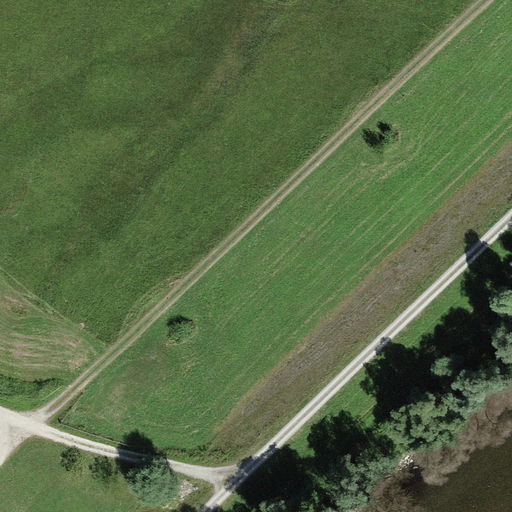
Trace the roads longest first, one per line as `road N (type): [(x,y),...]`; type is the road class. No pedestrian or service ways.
road 1 (track): [(23,426),(108,360),(489,0)]
road 2 (track): [(511,222),(236,483)]
road 3 (track): [(23,426),(236,483)]
